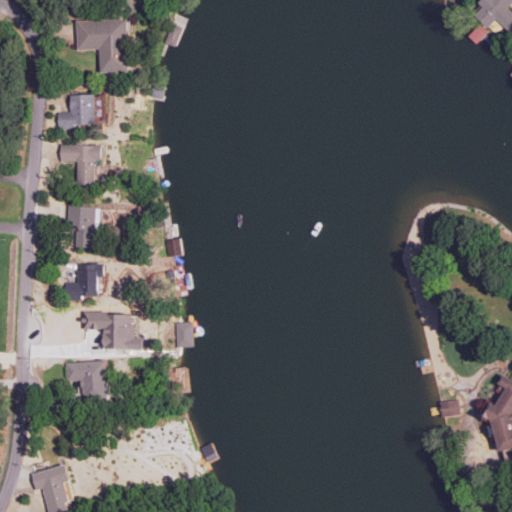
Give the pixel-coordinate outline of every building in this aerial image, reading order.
[(511,3),(511,0),(481,0),(480,1),(484,7),(479,13),(488,27),(498,20),(511,32),(511,11),(508,8),(511,3)] [(78,19),(78,48),(102,48),(102,72),(133,72),(132,18),(78,19)] [(72,94),(72,111),(59,112),(59,128),(80,128),(80,123),(98,123),(97,93),(72,94)] [(61,161),(79,161),(78,185),(98,185),(98,159),(105,159),(106,144),(62,143),(61,161)] [(99,206),(70,204),(69,227),(78,227),(77,246),(97,247),(99,206)] [(101,298),(101,277),(108,277),(108,263),(80,263),(80,282),(67,281),(66,297),(101,298)] [(107,348),(148,348),(148,338),(140,338),(140,323),(137,323),(137,312),(85,312),(85,329),(107,329),(107,348)] [(193,321),(175,322),(176,347),(194,346),(193,321)] [(67,380),(83,379),(84,399),(111,397),(110,360),(67,362),(67,380)] [(499,450),(511,447),(511,379),(503,375),(499,383),(506,387),(497,403),(489,399),(482,411),(484,418),(492,417),(499,450)] [(442,414),(460,413),(459,399),(441,400),(442,414)] [(44,488),(50,511),(59,511),(73,509),(66,482),(72,480),(69,464),(33,472),(37,489),(44,488)]
